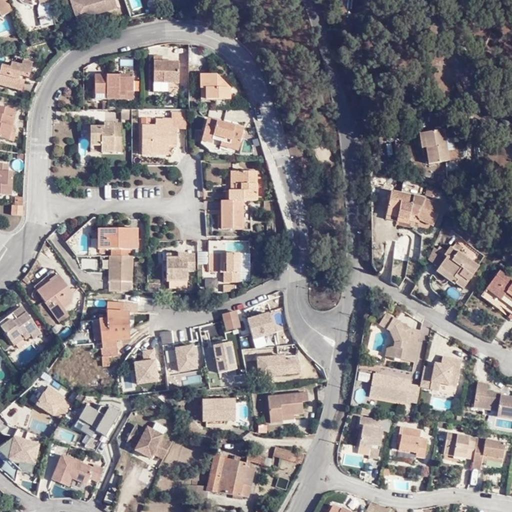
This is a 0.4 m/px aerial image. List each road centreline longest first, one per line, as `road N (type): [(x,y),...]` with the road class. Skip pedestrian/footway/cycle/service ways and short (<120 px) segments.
road 1 (residential): [(342,343),(300,318),(298,222),(260,87),(208,33),(153,29),(90,46),(67,61),(42,111),(38,209)]
road 2 (tertiary): [(309,0),(339,90),(352,168),(353,267),(342,343)]
road 3 (residential): [(316,471),(399,501),(463,495),(511,505)]
road 4 (residential): [(38,209),(195,211)]
road 5 (unknown): [(411,0),(511,91)]
road 6 (tertiary): [(316,471),(342,343)]
